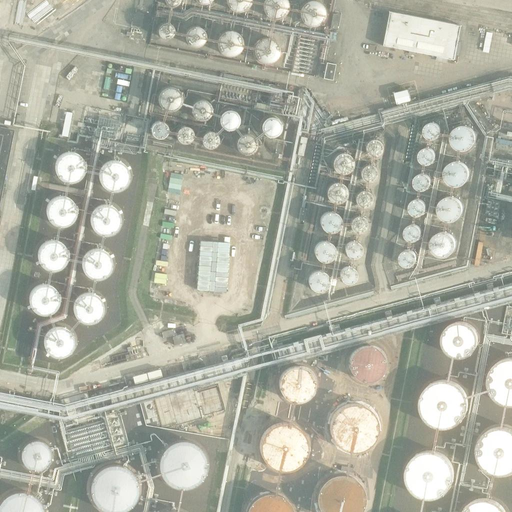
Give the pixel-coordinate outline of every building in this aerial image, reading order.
[(76,0),(57,0),(61,10),(78,2),(76,0)] [(226,0),(227,4),(233,9),(242,9),(247,5),(248,0),(226,0)] [(263,0),(262,3),(263,10),(270,16),(278,16),(283,11),(285,4),(282,0),(263,0)] [(303,4),(299,11),(301,18),(307,23),(315,23),(321,19),(323,12),(318,3),(311,1),(303,4)] [(455,60),(461,26),(389,11),(382,46),(455,60)] [(341,14),(334,12),(331,28),(338,30),(341,14)] [(160,23),(157,28),(158,34),(163,38),(169,38),(173,35),(175,29),(171,23),(166,21),(160,23)] [(188,30),(185,36),(186,42),(191,47),(198,46),(203,43),(205,36),(201,29),(195,27),(188,30)] [(223,34),(219,41),(220,48),(226,54),(235,54),(240,49),(242,42),(238,34),(230,31),(223,34)] [(258,44),(254,51),(255,58),(262,63),(270,63),(275,59),(277,52),(273,44),(266,41),(258,44)] [(327,63),(324,79),(333,81),(336,65),(327,63)] [(184,97),(184,94),(184,92),(183,89),(181,87),(179,84),(177,83),(175,81),(172,81),(169,80),(167,81),(164,82),(161,83),(159,85),(157,87),(156,89),(155,92),(155,95),(155,97),(156,100),(157,103),(158,105),(160,107),(163,108),(165,109),(168,110),(171,110),(174,109),(176,108),(179,107),(181,105),(182,102),(183,100),(184,97)] [(193,98),(189,104),(190,112),(196,118),(204,118),(210,113),(212,105),(208,98),(201,95),(193,98)] [(232,118),(232,116),(232,113),(230,110),(228,108),(225,107),(223,107),(220,107),(217,109),(215,110),(214,113),(213,116),(213,119),(214,121),(216,123),(219,125),(221,126),(224,126),(227,125),(229,123),(231,121),(232,118)] [(66,112),(62,136),(68,137),(72,113),(66,112)] [(170,128),(170,125),(170,123),(168,120),(167,118),(164,117),(162,116),(159,116),(157,116),(154,117),(152,119),(151,121),(150,124),(149,126),(149,129),(150,131),(152,133),(154,135),(156,136),(159,137),(161,137),(164,136),(166,135),(168,133),(169,130),(170,128)] [(281,128),(281,125),(281,123),(279,120),(278,119),(276,117),(273,116),(271,116),(268,116),(266,117),(263,118),(262,120),(261,122),(260,125),(260,128),(260,130),(262,132),(263,134),(265,136),(268,137),(270,137),(273,137),(275,136),(278,135),(279,133),(281,130),(281,128)] [(194,133),(194,130),(194,127),(192,124),(190,122),(187,121),(184,120),(181,121),(179,122),(177,125),(175,127),(175,130),(176,133),(177,136),(179,138),(182,139),(185,139),(188,139),(190,137),(192,135),(194,133)] [(442,133),(443,130),(442,127),(441,124),(439,122),(437,120),(434,120),(431,120),(428,121),(426,123),(424,125),(424,128),(424,131),(425,134),(427,136),(429,138),(432,139),(435,138),(438,137),(440,135),(442,133)] [(453,125),(449,134),(452,143),(460,148),(469,148),(476,141),(477,131),(471,123),(462,121),(453,125)] [(0,213),(0,197),(13,129),(0,126),(0,215),(0,214),(0,213)] [(218,137),(218,135),(218,132),(217,129),(214,127),(212,126),(209,126),(206,126),(204,128),(202,130),(201,132),(200,135),(201,138),(202,140),(204,142),(207,144),(210,144),(212,143),(215,142),(217,140),(218,137)] [(240,135),(235,141),(236,149),(242,155),(250,155),(256,150),(258,143),(255,135),(247,132),(240,135)] [(380,146),(381,143),(380,141),(379,138),(377,137),(374,135),(372,135),(369,136),(367,138),(365,140),(365,142),(365,145),(366,148),(367,150),(370,151),(372,152),(375,151),(377,150),(379,148),(380,146)] [(297,155),(303,157),(307,138),(300,137),(297,155)] [(436,156),(437,153),(436,150),(435,148),(433,146),(430,145),(428,144),(425,144),(422,146),(420,147),(419,150),(418,153),(418,155),(419,158),(421,160),(423,162),(426,163),(428,163),(431,162),(434,161),(435,158),(436,156)] [(354,161),(354,159),(354,156),(353,154),(352,152),(350,150),(348,148),(346,147),(343,147),(341,147),(338,148),(336,149),(334,151),(332,153),(331,155),(331,158),(331,160),(331,163),(332,165),(334,167),(336,169),(338,170),(341,171),(343,171),(346,170),(348,169),(350,168),(352,166),(353,164),(354,161)] [(59,153),(53,163),(56,175),(66,182),(76,181),(83,177),(87,165),(82,154),(70,149),(59,153)] [(102,159),(96,170),(98,182),(109,189),(119,188),(126,183),(130,172),(125,160),(113,155),(102,159)] [(447,160),(443,169),(445,178),(453,184),(463,183),(469,176),(470,166),(465,159),(455,156),(447,160)] [(377,171),(377,168),(377,166),(375,163),(373,162),(370,161),(368,160),(365,161),(362,162),(360,164),(359,167),(359,169),(359,172),(360,175),(362,177),(364,178),(367,179),(370,179),(373,178),(375,176),(376,174),(377,171)] [(432,179),(432,178),(432,175),(430,172),(427,170),(423,169),(420,169),(417,170),(416,171),(414,174),(413,176),(413,178),(413,182),(415,185),(418,187),(422,188),(425,188),(427,187),(429,186),(431,183),(432,181),(432,179)] [(327,181),(324,188),(325,195),(331,201),(339,200),(345,196),(347,189),(343,181),(335,178),(327,181)] [(371,195),(370,191),(368,188),(366,186),(362,185),(359,186),(357,186),(355,187),(353,191),(352,193),(352,195),(352,198),(354,201),(357,203),(360,204),(364,204),(366,203),(368,202),(370,199),(371,195)] [(50,195),(45,205),(47,218),(57,225),(68,224),(74,219),(79,208),(73,196),(62,191),(50,195)] [(440,197),(436,206),(438,215),(446,220),(456,219),(463,213),(463,203),(458,195),(449,193),(440,197)] [(426,208),(427,205),(426,202),(425,199),(424,197),(421,195),(418,195),(415,195),(413,196),(410,198),(409,200),(408,203),(408,206),(409,209),(411,211),(413,212),(416,213),(419,213),(422,212),(424,210),(426,208)] [(93,202),(87,212),(90,224),(100,231),(111,230),(117,226),(121,214),(116,203),(105,198),(93,202)] [(322,210),(318,217),(319,224),(326,230),(334,230),(340,225),(341,218),(337,210),(330,207),(322,210)] [(367,220),(366,216),(365,214),(364,213),(362,211),(360,211),(357,210),(354,211),(350,213),(349,216),(348,218),(348,220),(349,224),(351,226),(354,228),(357,229),(361,228),(364,226),(366,223),(367,220)] [(423,232),(423,229),(422,227),(421,224),(419,222),(416,221),(414,221),(411,221),(408,222),(406,224),(405,227),(404,230),(405,232),(406,235),(407,237),(410,239),(412,239),(415,239),(418,238),(420,237),(422,235),(423,232)] [(434,230),(430,239),(433,248),(441,254),(450,253),(457,246),(458,237),(452,229),(443,226),(434,230)] [(41,239),(36,249),(38,261),(48,268),(59,267),(65,263),(69,252),(64,240),(53,235),(41,239)] [(316,239),(312,245),(313,253),(320,258),(328,258),(333,254),(335,247),(331,238),(324,236),(316,239)] [(363,247),(362,243),(362,242),(360,240),(358,239),(356,238),(353,237),(349,238),(347,240),(345,244),(344,247),(344,249),(345,251),(347,254),(350,256),(353,256),(357,256),(359,255),(360,254),(362,251),(363,247)] [(86,248),(80,258),(83,270),(93,277),(103,276),(110,272),(114,260),(109,248),(97,244),(86,248)] [(417,258),(418,256),(418,253),(417,251),(415,248),(413,247),(411,246),(408,246),(405,246),(403,248),(401,249),(400,252),(399,254),(400,257),(400,260),(402,262),(404,263),(407,264),(409,264),(412,264),(414,263),(416,261),(417,258)] [(357,272),(357,268),(355,266),(354,265),(352,264),(351,263),(349,262),(347,262),(344,263),(342,264),(341,266),(339,268),(338,272),(338,274),(339,276),(341,279),(344,281),(347,282),(351,281),(355,279),(357,276),(357,272)] [(331,278),(331,277),(331,275),(330,273),(329,270),(327,268),(323,266),(321,265),(319,265),(316,265),(314,266),(312,267),(310,268),(308,271),(307,273),(306,275),(306,277),(306,280),(307,282),(308,284),(310,286),(312,288),(314,289),(316,290),(318,290),(321,290),(323,289),(325,288),(327,286),(329,284),(330,282),(331,278)] [(34,282),(28,292),(31,305),(41,312),(52,311),(58,306),(62,295),(57,283),(46,278),(34,282)] [(77,290),(71,301),(74,313),(84,320),(95,319),(101,315),(105,303),(100,291),(89,287),(77,290)] [(479,336),(479,335),(478,332),(477,328),(476,325),(473,322),(469,319),(467,318),(462,317),(460,317),(455,317),(452,318),(449,320),(447,322),(444,325),(443,328),(442,331),(441,335),(441,339),(442,342),(444,346),(447,349),(449,351),(452,352),(455,354),(459,354),(462,354),(466,353),(470,351),(473,349),(475,346),(477,343),(478,339),(479,336)] [(48,327),(42,337),(44,349),(55,356),(65,355),(72,351),(76,339),(71,328),(59,323),(48,327)] [(184,334),(172,337),(174,346),(186,343),(184,334)] [(385,359),(385,358),(384,354),(383,351),(381,348),(379,345),(376,343),(374,341),(370,340),(367,340),(363,340),(359,341),(356,343),(353,345),(351,348),(349,351),(348,354),(348,358),(348,361),(349,365),(350,368),(353,371),(354,373),(358,375),(361,376),(366,377),(369,377),(372,376),(376,374),(379,372),(382,368),(383,365),(384,362),(385,359)] [(511,353),(510,353),(507,354),(503,355),(499,357),(495,360),(493,363),(490,367),(488,371),(488,376),(488,381),(489,386),(491,390),(494,394),(497,397),(502,400),(507,402),(511,402),(511,353)] [(181,354),(124,368),(127,383),(184,368),(181,354)] [(314,380),(314,376),(313,373),(311,370),(309,367),(307,365),(304,363),(301,362),(296,361),(293,362),(289,363),(286,364),(282,367),(280,370),(279,373),(277,377),(277,380),(277,384),(279,387),(280,390),(282,393),(285,395),(288,397),(292,398),(295,399),(299,399),(302,398),(306,396),(309,394),(311,391),(313,387),(314,384),(314,380)] [(469,400),(468,395),(467,390),(464,386),(461,382),(457,379),(452,377),(446,375),(442,375),(439,376),(434,377),(430,380),(426,383),(423,387),(421,391),(419,396),(419,400),(420,405),(421,410),(423,414),(427,418),(430,420),(434,423),(439,424),(444,425),(449,424),(453,423),(458,420),(461,418),(464,414),(467,410),(468,405),(469,400)] [(119,384),(117,378),(107,380),(108,387),(119,384)] [(379,428),(379,424),(379,419),(377,414),(375,410),(372,406),(368,403),(364,401),(359,399),(354,399),(350,399),(345,400),(340,402),(337,405),(333,409),(331,413),(329,417),(328,422),(328,427),(329,432),(331,436),(334,440),(337,444),(341,446),(346,448),(351,449),(355,450),(360,449),(365,447),(369,445),(373,441),(375,437),(378,433),(379,428)] [(307,450),(308,445),(307,440),(306,435),(304,431),(301,427),(297,424),(293,422),(288,420),(283,420),(279,420),(274,421),(270,423),(266,426),(262,429),(260,433),(258,438),(257,443),(257,447),(258,452),(260,456),(262,461),(266,464),(270,467),(274,469),(279,470),(284,470),(288,469),(293,468),(297,465),(301,462),(304,458),(306,454),(307,450)] [(511,425),(510,425),(507,424),(501,423),(496,423),(492,424),(488,426),(484,429),(480,433),(478,437),(476,442),(475,447),(476,452),(477,457),(479,462),(482,466),(485,468),(490,471),(495,473),(501,474),(505,473),(510,472),(511,470),(511,425)] [(111,433),(111,430),(110,428),(108,427),(105,427),(102,427),(101,429),(99,430),(99,433),(99,435),(101,437),(103,439),(105,439),(107,439),(109,438),(111,436),(111,433)] [(52,452),(52,451),(52,448),(51,446),(50,443),(47,440),(45,438),(42,436),(38,435),(35,435),(33,436),(30,437),(27,439),(25,440),(23,443),(21,446),(21,448),(20,451),(20,454),(21,457),(23,460),(24,462),(27,464),(29,466),(32,467),(35,467),(38,467),(41,467),(45,465),(47,463),(49,461),(51,458),(52,456),(52,452)] [(207,463),(207,462),(207,458),(205,453),(203,449),(200,445),(196,442),(192,440),(188,438),(184,438),(178,438),(175,439),(170,442),(166,444),(163,448),(161,452),(159,457),(159,462),(159,467),(160,471),(163,476),(165,479),(169,482),(173,484),(178,486),(182,487),(188,486),(191,485),(196,483),(199,480),(203,477),(205,473),(207,468),(207,463)] [(454,472),(454,471),(454,466),(453,462),(450,458),(448,455),(445,452),(441,450),(437,448),(432,447),(427,447),(422,449),(418,451),(414,454),(411,457),(408,462),(407,466),(406,471),(407,475),(408,480),(410,484),(413,488),(417,491),(420,493),(425,495),(429,495),(435,495),(439,493),(443,491),(447,488),(450,485),(452,481),(454,476),(454,472)] [(139,486),(139,481),(137,477),(135,472),(132,468),(128,465),(124,463),(119,462),(115,461),(110,462),(106,463),(101,465),(98,468),(95,472),(92,477),(91,481),(90,485),(90,490),(92,495),(94,499),(97,502),(100,506),(105,508),(109,510),(113,510),(118,510),(123,509),(128,507),(131,504),(134,500),(137,495),(139,491),(139,486)] [(367,501),(367,496),(367,491),(365,486),(363,482),(359,478),(356,475),(351,472),(346,471),(341,470),(336,470),(331,472),(327,474),(323,477),(319,481),(317,485),(315,490),(314,495),(314,500),(315,505),(317,509),(319,511),(362,511),(363,511),(365,506),(367,501)] [(44,511),(44,507),(43,502),(40,498),(37,494),(33,491),(29,489),(25,488),(19,488),(15,488),(10,490),(6,492),(2,496),(0,498),(0,511),(44,511)] [(293,511),(294,510),(293,505),(291,502),(287,497),(283,494),(279,492),(275,490),(270,490),(264,490),(260,492),(257,494),(252,497),(249,502),(247,505),(246,510),(245,511),(293,511)] [(506,511),(506,510),(503,505),(500,501),(496,498),(491,497),(486,495),(482,495),(477,496),(473,498),(469,500),(466,503),(464,506),(461,510),(460,511),(506,511)]
